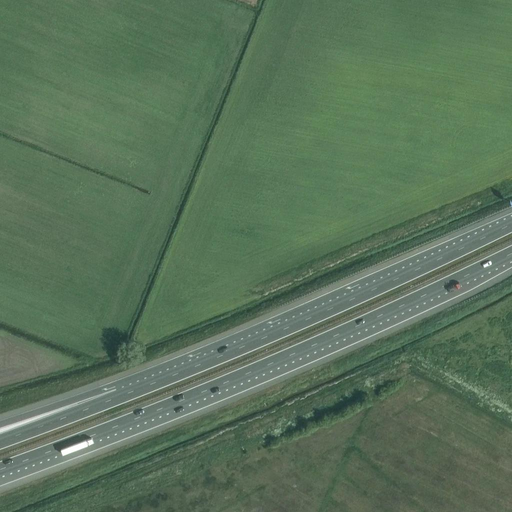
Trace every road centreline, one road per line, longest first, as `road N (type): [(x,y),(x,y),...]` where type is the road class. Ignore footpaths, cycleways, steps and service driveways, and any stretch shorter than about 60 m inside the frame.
road 1 (motorway): [(0,468),(263,366),(511,253)]
road 2 (motorway): [(511,223),(118,396)]
road 3 (motorway): [(118,396),(0,438)]
road 4 (motorway): [(118,396),(0,424)]
